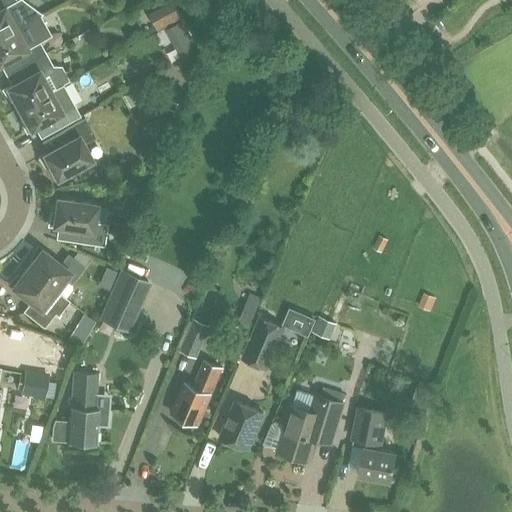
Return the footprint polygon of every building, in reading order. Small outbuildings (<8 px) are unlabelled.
[(0,0),(0,36),(16,28),(28,21),(42,14),(24,0),(17,0),(16,0),(0,0)] [(173,0),(161,7),(169,23),(182,15),(173,0)] [(168,28),(176,42),(192,33),(184,19),(168,28)] [(28,21),(16,28),(0,36),(0,64),(17,55),(23,65),(46,53),(34,33),(28,21)] [(51,90),(63,83),(66,81),(60,69),(56,72),(46,53),(23,65),(29,76),(4,90),(11,101),(14,99),(19,109),(51,91),(51,90)] [(51,91),(19,109),(24,118),(22,119),(27,132),(52,118),(58,128),(80,116),(70,97),(63,83),(51,90),(51,91)] [(151,94),(145,84),(140,87),(140,85),(123,95),(129,106),(139,101),(136,97),(143,93),(145,97),(151,94)] [(58,179),(93,160),(84,144),(95,137),(85,118),(63,131),(69,141),(41,157),(48,167),(51,166),(58,179)] [(94,223),(97,204),(58,198),(55,213),(53,212),(49,225),(81,230),(79,242),(104,246),(107,225),(94,223)] [(381,251),(387,239),(380,235),(374,247),(381,251)] [(27,268),(70,301),(70,300),(66,297),(72,289),(71,284),(84,267),(69,255),(61,264),(38,246),(31,258),(34,259),(27,268)] [(58,316),(70,301),(27,268),(20,276),(18,274),(9,284),(32,302),(24,311),(44,327),(55,313),(58,316)] [(130,332),(152,281),(121,268),(98,318),(130,332)] [(253,316),(261,296),(251,292),(243,312),(253,316)] [(436,298),(425,293),(419,305),(430,309),(436,298)] [(268,369),(287,326),(259,314),(240,357),(268,369)] [(312,331),(331,339),(337,323),(319,315),(318,319),(312,331)] [(197,357),(211,325),(195,318),(181,350),(197,357)] [(0,360),(17,362),(19,349),(0,346),(0,360)] [(198,424),(222,367),(204,360),(193,386),(184,382),(171,412),(198,424)] [(17,387),(22,388),(21,395),(43,399),(48,373),(25,369),(24,376),(19,375),(17,387)] [(53,425),(52,440),(95,443),(96,429),(107,430),(109,410),(94,409),(97,372),(74,370),(71,407),(69,407),(68,421),(55,420),(53,425)] [(343,402),(346,393),(324,386),(321,395),(316,393),(310,410),(293,404),(286,425),(276,422),(272,423),(264,442),(266,445),(278,449),(278,450),(309,460),(318,430),(333,435),(344,402),(343,402)] [(247,449),(263,412),(236,401),(220,438),(247,449)] [(353,445),(365,447),(359,474),(391,480),(396,453),(376,449),(384,410),(361,404),(353,445)]
